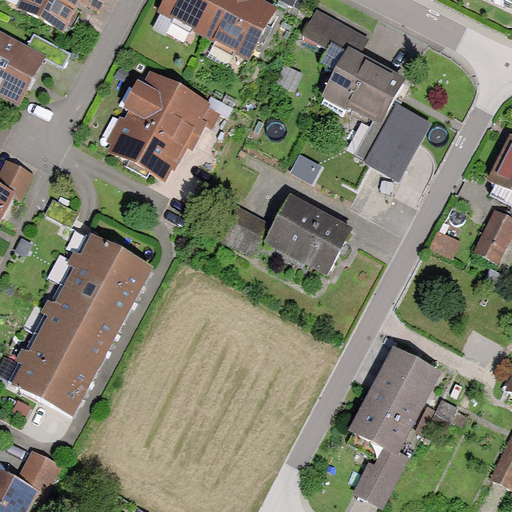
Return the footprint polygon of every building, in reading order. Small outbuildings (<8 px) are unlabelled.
[(93,0),(8,0),(8,2),(74,37),(93,0)] [(201,36),(219,0),(164,0),(158,13),(201,36)] [(258,0),(219,0),(201,36),(253,63),(281,12),(258,0)] [(511,0),(488,0),(511,11),(511,0)] [(298,35),(336,54),(320,88),(383,119),(409,68),(352,40),(356,32),(310,10),(298,35)] [(26,48),(0,34),(0,100),(19,111),(44,64),(60,72),(70,54),(33,34),(26,48)] [(150,68),(103,154),(175,194),(223,107),(150,68)] [(392,109),(360,168),(398,188),(429,128),(392,109)] [(511,196),(511,154),(495,188),(511,196)] [(0,187),(0,217),(12,194),(0,187)] [(221,244),(252,259),(270,221),(239,205),(221,244)] [(347,236),(287,205),(265,247),(325,278),(347,236)] [(511,221),(494,213),(472,258),(498,271),(511,242),(511,221)] [(92,219),(78,246),(146,282),(160,256),(92,219)] [(436,250),(457,258),(462,246),(441,237),(436,250)] [(78,246),(64,272),(131,309),(146,282),(78,246)] [(64,272),(49,298),(117,335),(131,309),(64,272)] [(49,298),(35,324),(102,361),(117,335),(49,298)] [(35,324),(20,350),(88,387),(102,361),(35,324)] [(402,347),(354,439),(379,452),(403,464),(451,371),(402,347)] [(20,350),(6,376),(74,413),(88,387),(20,350)] [(511,368),(495,398),(511,408),(511,368)] [(511,436),(486,482),(511,497),(511,496),(511,436)] [(0,511),(33,511),(57,467),(28,451),(11,482),(0,476),(0,511)] [(355,496),(385,511),(409,467),(403,464),(379,452),(355,496)]
